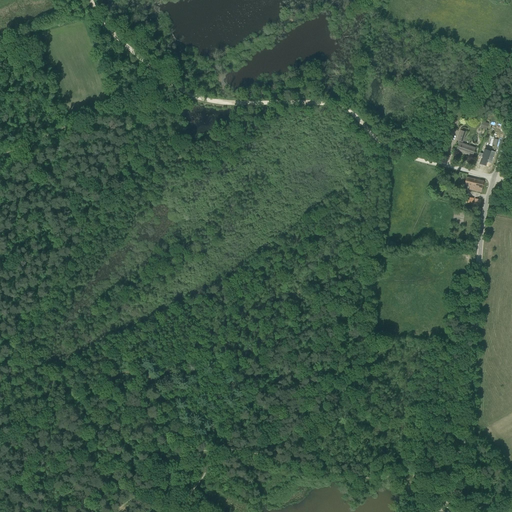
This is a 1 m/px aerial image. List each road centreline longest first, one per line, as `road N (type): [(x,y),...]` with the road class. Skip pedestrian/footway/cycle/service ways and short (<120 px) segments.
road 1 (unclassified): [(435,511),(460,459),(482,218),(494,177)]
road 2 (track): [(12,343),(123,168),(134,123),(170,82)]
road 3 (track): [(170,82),(210,101),(338,106),(387,146),(439,163)]
road 4 (track): [(402,480),(338,477),(214,450)]
road 5 (track): [(0,156),(170,82)]
